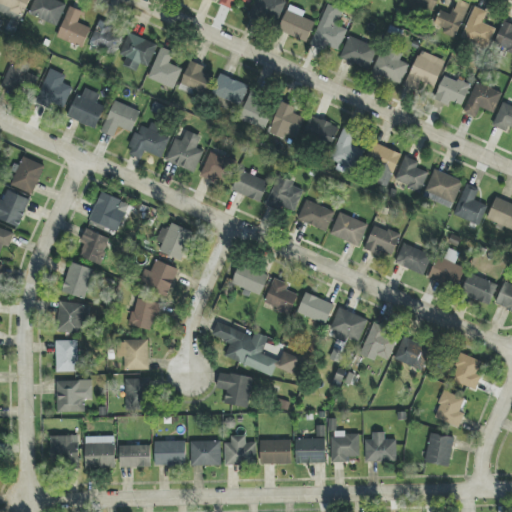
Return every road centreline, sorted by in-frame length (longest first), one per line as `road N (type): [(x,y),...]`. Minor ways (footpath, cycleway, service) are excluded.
road 1 (residential): [(511,350),(0,120)]
road 2 (residential): [(511,490),(30,502)]
road 3 (residential): [(130,0),(511,169)]
road 4 (residential): [(30,502),(29,313),(45,247),(87,159)]
road 5 (residential): [(239,228),(210,284),(188,375)]
